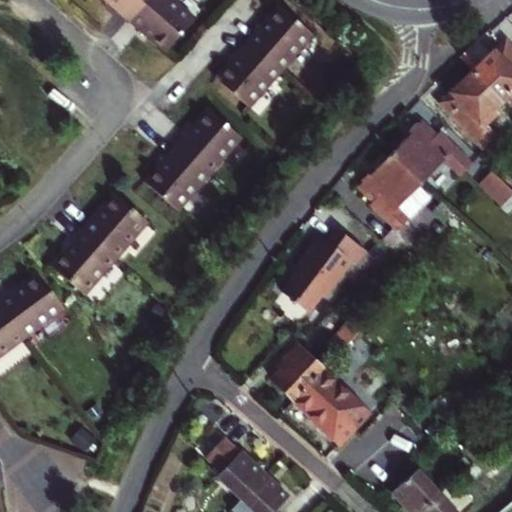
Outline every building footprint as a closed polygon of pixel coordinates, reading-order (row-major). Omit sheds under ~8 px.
[(104,0),(109,4),(128,20),(144,0),(104,0)] [(149,39),(166,53),(196,19),(174,0),(144,0),(128,20),(149,39)] [(317,36),(282,7),(268,24),(249,45),(284,75),(317,36)] [(511,44),(508,40),(493,53),(491,55),(475,69),(501,98),(511,108),(511,44)] [(284,75),(249,45),(234,63),(217,84),(251,112),(284,75)] [(442,98),(482,142),(483,141),(492,133),(493,132),(484,122),(495,112),(490,108),(501,98),(475,69),(461,81),(442,98)] [(194,133),(177,152),(210,180),(244,141),(211,113),(194,133)] [(437,132),(423,119),(407,136),(392,152),(424,182),(446,158),(461,172),(472,161),(439,129),(437,132)] [(492,133),(483,141),(488,147),(497,139),(492,133)] [(180,216),(210,180),(177,152),(163,168),(146,187),(180,216)] [(410,218),(399,207),(424,182),(392,152),(375,169),(360,185),(373,198),(370,201),(399,229),(410,218)] [(511,199),(511,182),(491,163),(479,176),(508,204),(511,199)] [(150,226),(118,197),(101,215),(85,234),(118,263),(150,226)] [(410,218),(399,229),(409,238),(420,227),(410,218)] [(286,288),(313,308),(326,290),(329,292),(355,256),(359,259),(369,245),(339,224),(330,237),(322,232),(316,240),(310,248),(311,249),(297,269),(299,270),(286,288)] [(118,263),(85,234),(70,251),(53,270),(86,299),(118,263)] [(62,312),(34,276),(16,290),(0,302),(0,306),(26,341),(62,312)] [(0,360),(26,341),(0,306),(0,360)] [(348,318),(328,340),(340,350),(360,329),(348,318)] [(283,384),(297,396),(310,382),(325,366),(299,343),(281,362),(285,366),(275,376),(283,384)] [(310,382),(357,425),(366,416),(372,410),(325,366),(310,382)] [(357,425),(310,382),(297,396),(332,430),(343,440),(357,425)] [(270,511),(287,496),(273,482),(253,463),(240,450),(238,451),(223,436),(204,457),(219,471),(216,475),(240,497),(229,508),(232,511),(270,511)] [(472,442),(455,457),(473,477),(481,470),(485,475),(493,467),(498,472),(511,460),(496,443),(483,454),(472,442)] [(417,469),(391,491),(399,500),(409,511),(463,511),(473,504),(453,481),(439,494),(417,469)]
